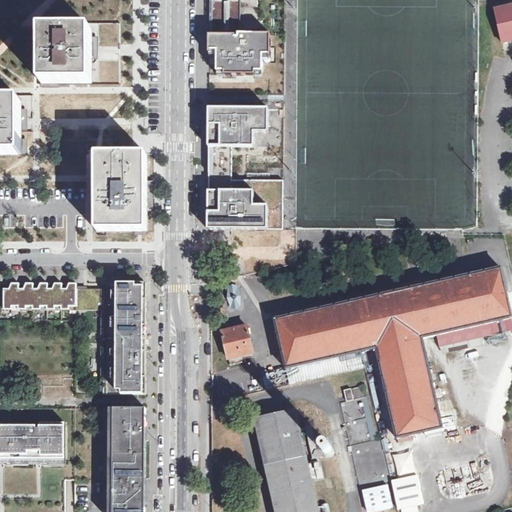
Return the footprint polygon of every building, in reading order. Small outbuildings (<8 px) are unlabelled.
[(270,0),(212,0),(213,56),(221,56),(221,80),(257,80),(258,77),(266,77),(265,57),(273,58),(273,39),(241,39),(242,3),(270,4),(270,0)] [(511,4),(495,9),(502,43),(511,40),(511,4)] [(41,83),(91,82),(90,24),(40,25),(41,83)] [(0,154),(21,154),(21,100),(0,100),(0,154)] [(269,133),(269,110),(210,110),(209,230),(284,230),(284,200),(284,181),(233,180),(233,147),(255,147),(255,132),(269,133)] [(419,227),(470,229),(473,131),(440,148),(455,148),(462,162),(441,162),(441,163),(426,163),(427,132),(418,144),(391,143),(399,158),(389,164),(394,167),(393,184),(406,184),(408,188),(424,189),(435,183),(444,190),(445,191),(434,205),(427,192),(422,199),(376,197),(362,216),(364,218),(378,228),(408,229),(415,220),(419,227)] [(143,224),(143,147),(96,147),(96,157),(93,157),(93,224),(143,224)] [(276,320),(287,370),(377,349),(398,439),(444,429),(423,339),(430,337),(437,336),(440,347),(511,330),(511,300),(505,265),(484,270),(418,286),(276,320)] [(108,393),(139,393),(140,284),(109,284),(108,393)] [(227,285),(228,309),(240,308),(239,284),(227,285)] [(79,286),(0,286),(0,313),(79,313),(79,286)] [(231,365),(246,362),(245,356),(254,353),(247,326),(223,332),(229,359),(231,365)] [(345,391),(348,403),(354,401),(351,389),(345,391)] [(104,408),(103,465),(146,465),(146,408),(104,408)] [(305,459),(295,414),(297,414),(297,412),(256,422),(257,423),(258,422),(269,468),(266,468),(267,470),(269,470),(278,511),(317,511),(306,462),(308,461),(307,459),(305,459)] [(0,459),(76,458),(75,424),(48,425),(49,431),(44,431),(44,428),(5,428),(5,433),(0,432),(0,459)] [(325,457),(323,449),(317,450),(312,425),(306,426),(315,470),(322,468),(319,458),(325,457)] [(103,465),(103,481),(109,481),(109,507),(135,507),(135,511),(145,511),(146,465),(103,465)] [(390,485),(363,488),(365,511),(373,511),(393,509),(390,485)]
